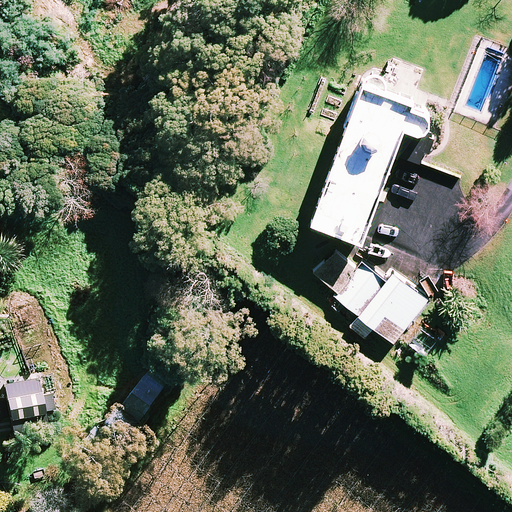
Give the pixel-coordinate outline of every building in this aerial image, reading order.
[(411,101),(412,97),(386,87),(386,85),(386,82),(386,80),(385,78),(384,77),(383,75),(382,74),(380,72),(378,72),(376,71),(374,71),(372,71),(370,72),(368,73),(366,74),(365,76),(364,77),(363,78),(312,215),(362,234),(404,121),(416,125),(418,126),(420,126),(422,126),(424,125),(425,124),(427,123),(428,121),(429,120),(429,118),(430,116),(430,114),(429,113),(429,111),(428,109),(427,108),(425,107),(424,106),(411,101)] [(432,135),(410,127),(401,152),(423,160),(432,135)] [(338,290),(335,293),(357,311),(350,320),(366,334),(374,324),(393,340),(427,298),(391,269),(385,276),(362,258),(356,266),(334,248),(315,271),(338,290)] [(168,380),(149,365),(107,417),(126,432),(168,380)] [(11,418),(46,412),(45,408),(51,407),(49,395),(43,396),(39,376),(5,382),(11,418)]
